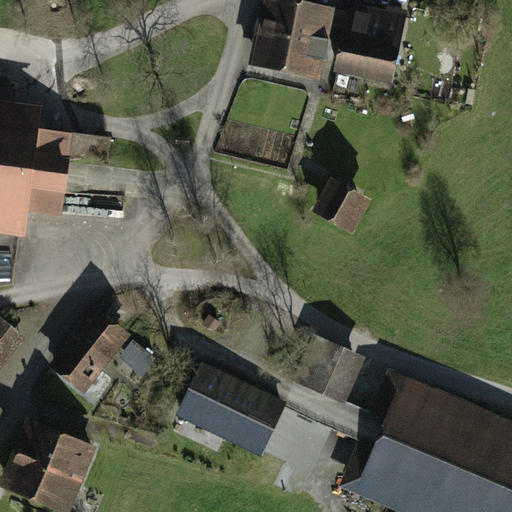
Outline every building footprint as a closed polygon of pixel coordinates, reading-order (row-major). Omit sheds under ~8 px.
[(340,17),(268,3),(255,69),(327,84),(340,17)] [(401,56),(349,41),(339,74),(392,89),(401,56)] [(51,107),(0,100),(0,236),(24,240),(28,210),(63,214),(73,139),(47,136),(51,107)] [(376,211),(335,187),(315,221),(356,244),(376,211)] [(102,316),(54,376),(86,402),(134,342),(102,316)] [(0,317),(0,373),(28,342),(0,317)] [(371,366),(317,342),(298,386),(352,410),(371,366)] [(290,407),(209,372),(184,427),(265,463),(290,407)] [(511,511),(511,427),(391,378),(345,491),(396,511),(511,511)] [(78,511),(101,455),(33,428),(6,496),(48,511),(78,511)]
